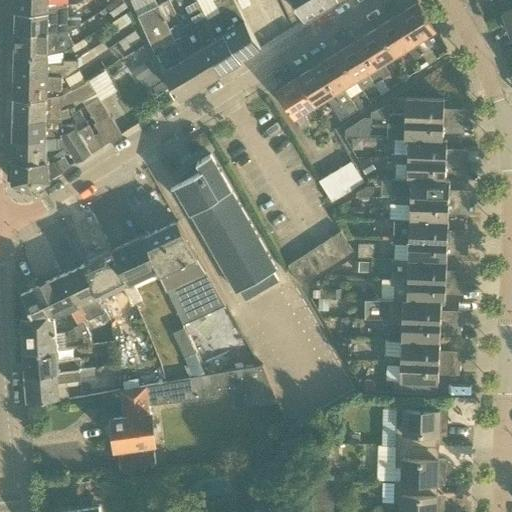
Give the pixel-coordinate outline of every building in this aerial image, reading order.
[(16,0),(16,10),(49,11),(48,0),(16,0)] [(117,0),(107,7),(113,17),(127,8),(121,0),(117,0)] [(176,40),(159,5),(156,0),(131,0),(138,15),(156,54),(166,49),(173,64),(163,71),(181,98),(201,85),(184,57),(176,40)] [(206,45),(195,24),(186,28),(183,20),(180,22),(169,0),(168,0),(159,5),(176,40),(184,57),(201,85),(222,72),(205,45),(206,45)] [(261,48),(245,20),(234,0),(193,0),(185,4),(195,24),(206,45),(205,45),(222,72),(261,48)] [(292,0),(304,20),(331,3),(329,0),(292,0)] [(424,38),(436,30),(426,13),(419,2),(398,15),(413,40),(422,54),(431,49),(424,38)] [(16,32),(69,32),(80,25),(80,18),(69,18),(69,4),(49,11),(16,10),(16,32)] [(511,9),(503,12),(511,35),(511,34),(511,9)] [(413,40),(398,15),(378,28),(395,55),(406,48),(414,59),(422,54),(413,40)] [(383,62),(395,55),(378,28),(358,40),(382,78),(390,73),(383,62)] [(136,31),(120,41),(125,51),(141,41),(136,31)] [(74,44),(69,34),(69,32),(16,32),(15,53),(48,53),(49,53),(64,51),(74,45),(77,50),(87,44),(84,39),(74,44)] [(362,90),(382,78),(358,40),(338,52),(362,90)] [(15,74),(63,75),(68,76),(108,49),(103,42),(77,60),(64,59),(63,63),(48,62),(48,53),(15,53),(15,74)] [(350,98),(362,90),(338,52),(318,65),(333,88),(343,103),(350,114),(357,109),(350,98)] [(149,58),(132,70),(147,92),(152,88),(160,99),(162,98),(170,93),(163,81),(149,58)] [(350,114),(343,103),(333,88),(318,65),(298,77),(316,105),(328,97),(335,108),(342,119),(350,114)] [(101,93),(115,85),(106,69),(92,76),(101,93)] [(62,95),(63,75),(15,74),(14,97),(47,97),(62,95)] [(304,113),(316,105),(298,77),(278,90),(302,129),(310,123),(304,113)] [(96,93),(97,93),(89,79),(85,81),(86,82),(66,94),(62,95),(47,97),(14,97),(14,117),(62,119),(70,116),(69,108),(62,110),(62,107),(74,102),(76,105),(82,101),(85,106),(86,105),(86,106),(87,105),(86,104),(98,96),(96,93)] [(122,134),(99,97),(98,96),(86,104),(87,105),(86,106),(96,122),(94,123),(100,132),(96,134),(103,146),(107,143),(122,134)] [(444,119),(444,108),(444,99),(406,98),(406,114),(405,117),(444,119)] [(397,114),(390,114),(391,104),(371,111),(371,117),(371,118),(372,118),(389,118),(388,123),(392,123),(396,123),(397,114)] [(405,117),(406,114),(397,114),(396,123),(392,123),(391,139),(397,139),(447,141),(447,140),(443,140),(444,119),(405,117)] [(61,125),(62,119),(14,117),(14,138),(62,138),(60,134),(75,127),(74,124),(61,125)] [(364,117),(360,120),(346,129),(346,137),(360,136),(372,136),(372,118),(371,118),(371,117),(364,117)] [(96,134),(95,135),(89,125),(78,131),(92,153),(103,146),(96,134)] [(92,153),(78,131),(75,128),(75,127),(60,134),(62,138),(68,146),(77,162),(92,153)] [(14,138),(13,160),(47,160),(47,150),(58,149),(68,146),(62,138),(14,138)] [(446,161),(447,141),(397,139),(396,154),(399,154),(408,155),(408,159),(446,161)] [(175,185),(194,217),(237,292),(240,290),(246,300),(279,280),(274,271),(277,269),(211,154),(197,162),(201,170),(175,185)] [(399,154),(396,154),(391,154),(391,163),(399,163),(399,154)] [(408,159),(408,155),(399,154),(399,163),(408,164),(407,180),(450,180),(446,180),(446,161),(408,159)] [(33,189),(64,170),(61,165),(65,163),(62,158),(48,167),(47,160),(13,160),(13,181),(12,182),(33,190),(33,189)] [(353,189),(364,182),(351,161),(340,167),(353,189)] [(344,194),(353,189),(340,167),(330,174),(344,194)] [(333,201),(344,194),(330,174),(319,180),(333,201)] [(449,201),(449,189),(450,180),(407,180),(394,179),(394,204),(402,204),(402,195),(411,195),(411,199),(449,201)] [(411,199),(411,195),(402,195),(402,204),(411,204),(410,220),(448,221),(449,201),(411,199)] [(448,221),(410,220),(395,219),(394,235),(393,235),(392,244),(395,244),(400,244),(401,235),(409,235),(409,240),(448,241),(448,221)] [(226,304),(192,245),(178,221),(144,236),(159,268),(184,324),(197,318),(207,340),(236,327),(226,304)] [(469,229),(450,228),(449,249),(469,250),(469,229)] [(330,237),(343,257),(354,251),(341,231),(330,237)] [(159,268),(144,236),(144,235),(112,250),(113,251),(121,267),(128,282),(159,268)] [(408,244),(408,261),(447,262),(448,241),(409,240),(409,235),(401,235),(400,244),(408,244)] [(333,264),(343,257),(330,237),(320,244),(333,264)] [(322,271),(333,264),(320,244),(309,251),(322,271)] [(376,244),(359,244),(359,257),(375,258),(376,244)] [(122,285),(128,282),(121,267),(113,251),(105,254),(105,255),(85,264),(84,264),(103,307),(107,305),(112,318),(122,314),(124,317),(137,312),(133,304),(136,303),(130,288),(129,289),(127,286),(123,288),(122,285)] [(312,278),(322,271),(309,251),(299,258),(312,278)] [(301,285),(312,278),(299,258),(288,265),(301,285)] [(408,261),(408,276),(408,281),(446,282),(447,269),(447,262),(408,261)] [(108,318),(103,307),(84,264),(64,273),(78,305),(82,304),(97,340),(94,327),(103,322),(102,321),(108,318)] [(98,343),(97,340),(82,304),(78,305),(64,273),(40,284),(54,315),(55,316),(71,308),(80,326),(69,331),(71,341),(83,338),(85,346),(98,343)] [(391,279),(391,284),(397,284),(399,284),(399,276),(391,275),(391,279)] [(389,300),(396,301),(442,302),(446,302),(446,282),(408,281),(408,276),(399,276),(399,284),(397,284),(391,284),(391,279),(381,279),(380,299),(389,299),(389,300)] [(37,323),(54,315),(40,284),(21,293),(32,316),(22,316),(23,329),(40,327),(37,323)] [(130,288),(136,303),(142,300),(135,285),(130,288)] [(344,288),(329,288),(329,298),(344,298),(344,288)] [(319,299),(319,310),(329,310),(329,299),(319,299)] [(389,300),(388,316),(386,315),(385,324),(389,324),(394,324),(394,316),(403,316),(402,321),(441,322),(442,302),(396,301),(389,300)] [(59,347),(55,316),(54,315),(37,323),(40,327),(23,329),(26,375),(79,368),(79,367),(81,367),(81,357),(58,359),(57,347),(59,347)] [(402,321),(403,316),(394,316),(394,324),(389,324),(388,340),(402,341),(402,342),(440,343),(441,322),(402,321)] [(174,330),(193,375),(204,371),(185,326),(174,330)] [(439,363),(440,343),(402,342),(401,356),(401,361),(439,363)] [(392,365),(392,356),(384,356),(384,364),(392,365)] [(401,361),(401,356),(392,356),(392,365),(401,365),(400,380),(395,380),(394,392),(437,394),(437,383),(439,383),(439,363),(401,361)] [(151,404),(199,398),(233,395),(234,407),(279,403),(262,363),(167,381),(120,390),(124,416),(114,417),(117,445),(119,445),(121,468),(155,464),(153,441),(155,441),(151,404)] [(60,397),(58,383),(95,379),(94,367),(80,369),(79,368),(26,375),(28,400),(60,397)] [(444,410),(420,409),(404,409),(404,424),(397,424),(396,445),(439,446),(440,426),(444,426),(444,410)] [(439,467),(439,446),(396,445),(379,445),(378,480),(395,480),(402,481),(438,483),(442,483),(442,467),(439,467)] [(333,511),(334,480),(314,479),(312,511),(333,511)] [(402,481),(395,480),(394,491),(394,502),(401,503),(400,511),(440,511),(441,503),(437,503),(438,483),(402,481)]
